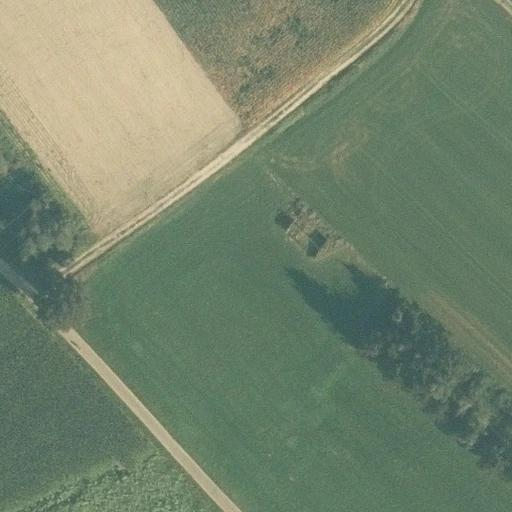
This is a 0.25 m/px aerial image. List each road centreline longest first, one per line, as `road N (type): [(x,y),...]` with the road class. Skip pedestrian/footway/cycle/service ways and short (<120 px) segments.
road 1 (track): [(39,294),(401,20),(416,0)]
road 2 (unclassified): [(232,511),(39,294),(0,263)]
